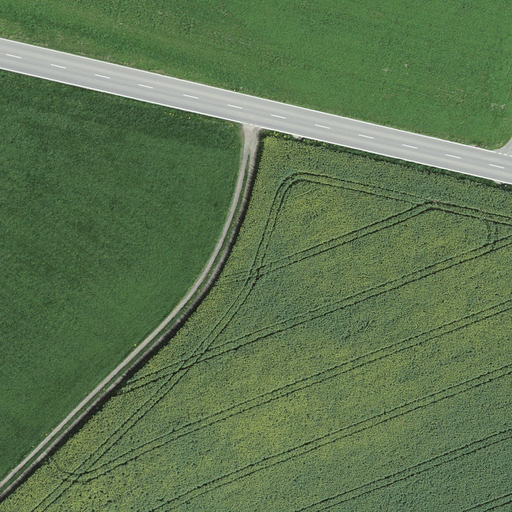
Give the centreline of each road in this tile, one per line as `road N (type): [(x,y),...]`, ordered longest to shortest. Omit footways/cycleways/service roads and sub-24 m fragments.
road 1 (secondary): [(511,169),(0,52)]
road 2 (track): [(0,490),(193,300),(236,233),(255,110)]
